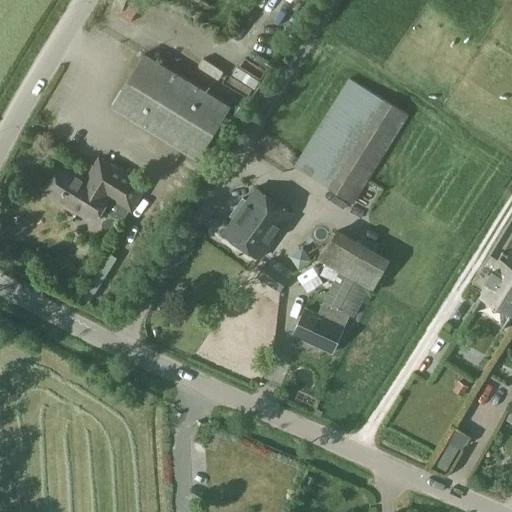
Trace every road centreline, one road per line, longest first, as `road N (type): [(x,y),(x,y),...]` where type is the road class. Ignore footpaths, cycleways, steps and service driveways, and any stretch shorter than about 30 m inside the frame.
road 1 (unclassified): [(489,511),(0,283)]
road 2 (residential): [(0,157),(97,0)]
